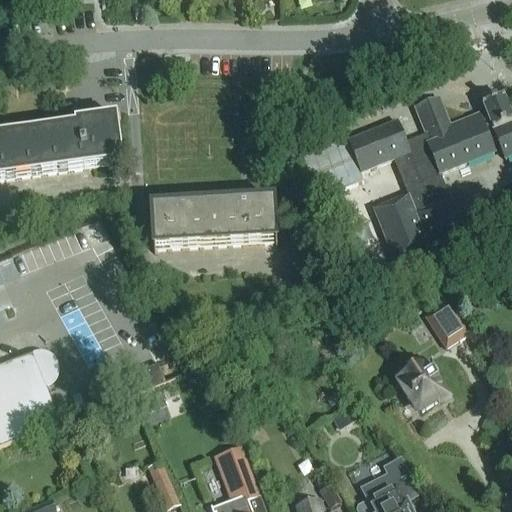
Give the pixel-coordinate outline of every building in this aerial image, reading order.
[(398,126),(348,146),(361,178),(394,164),(408,199),(375,212),(398,267),(465,240),(441,179),(494,158),(489,146),(497,143),(505,164),(511,161),(511,116),(509,118),(503,101),(483,109),(486,117),(451,131),(439,102),(418,111),(428,138),(407,147),(398,126)] [(77,133),(0,143),(0,183),(121,167),(115,125),(76,130),(77,133)] [(346,141),(301,159),(318,203),(363,185),(361,178),(348,146),(346,141)] [(275,207),(214,210),(216,250),(277,246),(275,207)] [(155,253),(216,250),(214,210),(153,214),(155,253)] [(446,354),(470,338),(450,307),(426,322),(446,354)] [(0,452),(63,428),(49,391),(53,389),(55,386),(57,382),(59,379),(59,375),(59,371),(58,367),(56,364),(53,361),(50,358),(47,357),(43,356),(39,356),(35,357),(11,366),(0,370),(0,452)] [(426,366),(396,386),(409,405),(413,404),(421,417),(436,407),(434,403),(445,395),(426,366)] [(117,406),(168,386),(160,367),(109,387),(117,406)] [(164,407),(146,415),(152,429),(170,421),(164,407)] [(248,511),(246,506),(262,500),(253,476),(244,453),(215,463),(230,504),(210,511),(248,511)] [(407,511),(405,507),(421,499),(401,462),(383,472),(386,479),(360,492),(367,506),(368,506),(360,510),(359,511),(407,511)] [(334,511),(343,507),(332,490),(321,497),(330,511),(334,511)] [(181,511),(171,492),(160,497),(167,511),(181,511)]
